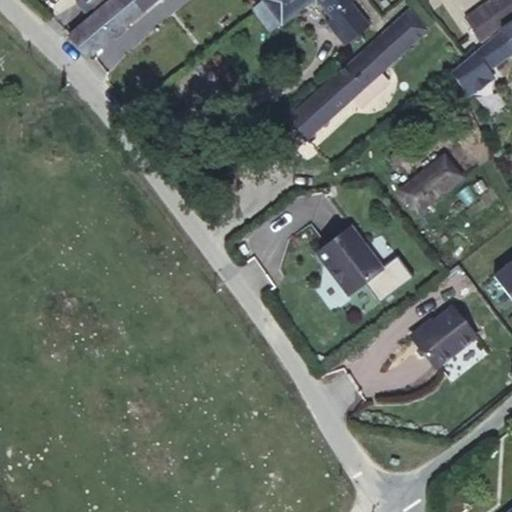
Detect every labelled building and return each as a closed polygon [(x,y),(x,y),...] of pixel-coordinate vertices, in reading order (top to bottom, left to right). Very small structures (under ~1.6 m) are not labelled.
[(109,0),(68,36),(86,58),(141,12),(140,11),(153,0),(109,0)] [(94,9),(104,0),(79,0),(77,2),(86,12),(92,7),(94,9)] [(252,7),(271,31),(280,24),(262,0),(252,7)] [(261,0),(262,0),(280,24),(308,0),(316,0),(330,17),(349,2),(351,0),(261,0)] [(480,40),(511,17),(511,0),(487,0),(464,16),(480,40)] [(368,24),(349,2),(330,17),(326,21),(344,43),(368,24)] [(305,139),(426,28),(409,10),(288,120),(305,139)] [(511,45),(511,20),(490,36),(500,49),(510,43),(511,45)] [(410,182),(427,203),(461,175),(444,155),(410,182)] [(416,211),(427,203),(410,182),(399,191),(416,211)] [(349,226),(315,252),(325,265),(327,263),(334,272),(333,276),(347,294),(381,268),(349,226)] [(511,261),(495,274),(511,295),(511,261)] [(411,337),(433,368),(475,337),(452,307),(411,337)]
